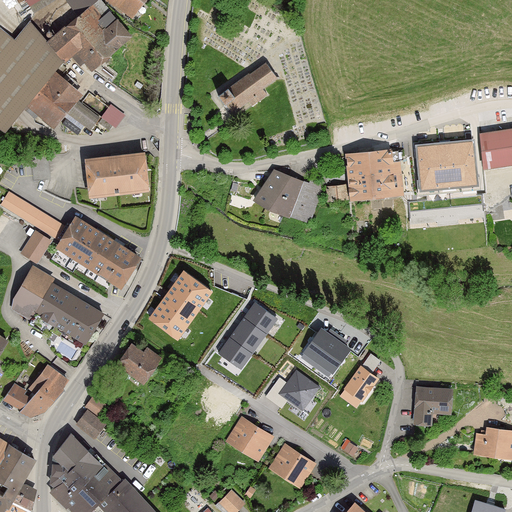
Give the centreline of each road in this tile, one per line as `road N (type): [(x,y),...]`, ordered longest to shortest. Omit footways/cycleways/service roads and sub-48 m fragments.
road 1 (residential): [(383,471),(401,374),(383,340),(159,243)]
road 2 (residential): [(169,151),(242,167),(511,109)]
road 3 (tertiary): [(49,435),(140,292),(159,243)]
road 4 (residential): [(367,477),(203,370)]
road 5 (tertiary): [(169,151),(180,0)]
road 6 (residential): [(383,471),(406,465),(511,485)]
